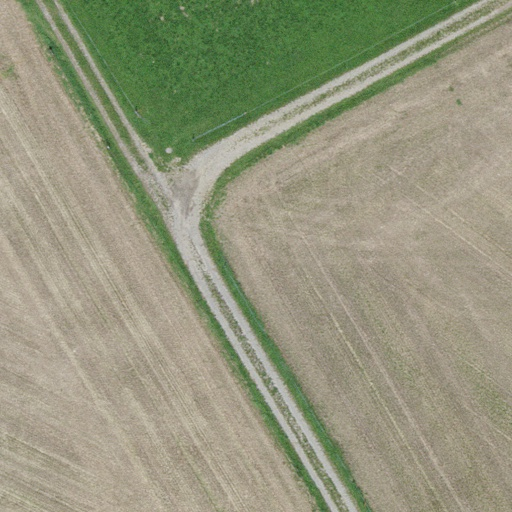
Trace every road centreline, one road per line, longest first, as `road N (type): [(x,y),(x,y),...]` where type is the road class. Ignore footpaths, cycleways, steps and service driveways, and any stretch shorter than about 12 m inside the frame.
road 1 (track): [(350,511),(47,0)]
road 2 (track): [(157,185),(493,0)]
